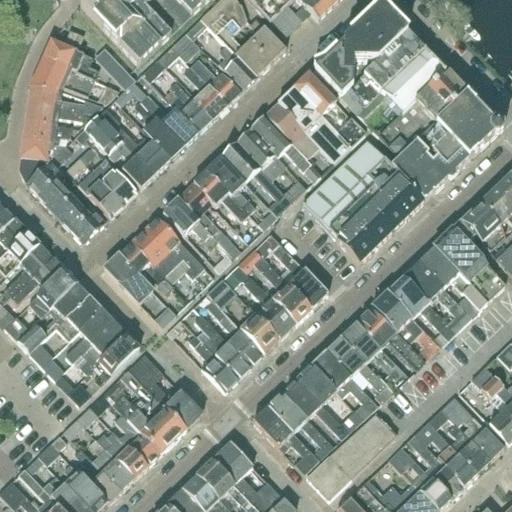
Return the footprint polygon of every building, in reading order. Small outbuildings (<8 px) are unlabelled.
[(90,0),(81,9),(80,9),(139,71),(171,40),(132,0),(90,0)] [(213,0),(132,0),(171,40),(191,21),(213,0)] [(247,28),(240,10),(230,0),(226,0),(200,25),(206,32),(225,52),(257,84),(271,71),(249,48),(241,56),(230,44),(239,35),(247,28)] [(293,6),(296,3),(298,0),(243,0),(269,28),(270,27),(293,6)] [(298,0),(296,3),(318,26),(319,25),(345,0),(298,0)] [(285,43),(302,26),(288,11),(270,27),(285,43)] [(316,73),(314,74),(327,87),(394,25),(381,11),(347,43),(353,49),(353,53),(338,53),(337,52),(323,65),(324,66),(316,73)] [(191,45),(206,32),(200,25),(185,39),(191,45)] [(286,56),(278,49),(255,25),(249,31),(257,40),(249,48),(271,71),(286,56)] [(407,39),(394,25),(327,87),(341,101),(352,91),(352,66),(378,67),(407,39)] [(83,42),(70,36),(65,49),(78,54),(83,42)] [(199,55),(191,45),(185,39),(171,53),(178,60),(185,68),(199,55)] [(357,120),(366,111),(424,56),(407,39),(378,67),(340,103),(357,120)] [(89,74),(92,65),(51,47),(43,64),(93,86),(95,86),(99,78),(89,74)] [(244,97),(257,84),(225,52),(218,58),(231,71),(225,77),(244,97)] [(165,73),(178,60),(171,53),(157,65),(165,73)] [(105,55),(95,65),(125,96),(127,94),(135,86),(105,55)] [(378,142),(391,130),(394,127),(420,102),(445,78),(424,56),(380,98),(366,111),(357,120),(366,129),(378,142)] [(86,103),(90,94),(93,86),(43,64),(35,83),(32,90),(33,91),(32,93),(62,98),(63,95),(86,103)] [(149,88),(165,73),(157,65),(142,80),(148,87),(149,88)] [(222,79),(216,84),(199,65),(190,73),(227,112),(241,99),(222,79)] [(214,125),(227,112),(190,73),(184,79),(202,98),(195,104),(214,125)] [(400,164),(412,153),(442,124),(466,100),(445,78),(420,102),(391,130),(378,142),(400,164)] [(320,122),(335,109),(308,80),(293,94),(320,122)] [(199,139),(212,127),(193,107),(175,88),(169,94),(176,102),(169,109),(175,115),(179,119),(199,139)] [(84,111),(61,107),(62,98),(32,93),(33,91),(32,90),(31,93),(28,111),(82,119),(93,121),(102,112),(85,106),(84,111)] [(118,102),(123,98),(106,91),(98,107),(106,110),(116,100),(118,102)] [(123,109),(133,100),(127,94),(125,96),(123,98),(118,102),(117,103),(123,109)] [(350,154),(320,122),(293,94),(278,109),(319,154),(333,169),(350,154)] [(159,114),(147,100),(140,107),(150,118),(166,134),(184,153),(199,139),(179,119),(175,115),(167,122),(159,114)] [(452,186),(456,182),(456,178),(482,153),(501,136),(467,100),(466,100),(442,124),(412,153),(400,164),(399,165),(396,168),(392,172),(392,173),(424,206),(424,205),(425,206),(426,207),(427,205),(430,203),(447,186),(449,186),(452,187),(452,186)] [(184,153),(150,118),(140,107),(133,113),(150,131),(143,137),(151,146),(171,166),(184,153)] [(306,166),(319,154),(278,109),(265,121),(306,166)] [(81,128),(82,119),(28,111),(26,128),(56,132),(57,124),(81,128)] [(137,150),(119,132),(119,128),(106,114),(98,121),(122,147),(122,148),(155,182),(171,166),(151,146),(149,148),(144,143),(137,150)] [(98,121),(83,135),(108,161),(116,154),(122,148),(122,147),(98,121)] [(321,181),(306,166),(265,121),(250,135),(277,163),(284,157),(314,188),(321,181)] [(72,135),(56,132),(26,128),(23,146),(53,150),(59,151),(60,143),(68,145),(68,142),(70,143),(72,135)] [(77,153),(82,149),(89,142),(83,135),(67,151),(66,151),(66,152),(62,156),(47,169),(38,178),(26,190),(37,202),(55,185),(56,186),(62,180),(57,174),(68,163),(70,162),(72,159),(72,158),(73,158),(77,153)] [(235,149),(273,188),(287,174),(277,163),(250,135),(235,149)] [(52,159),(53,150),(23,146),(20,163),(40,166),(38,178),(47,169),(49,159),(52,159)] [(391,172),(373,153),(367,147),(303,209),(336,246),(359,270),(425,207),(426,207),(424,205),(424,206),(392,173),(392,172),(391,172)] [(122,148),(116,154),(129,167),(122,174),(141,195),(155,182),(122,148)] [(283,199),(273,188),(235,149),(221,163),(245,189),(253,182),(276,206),(268,213),(277,223),(292,208),(283,199)] [(78,166),(83,172),(94,161),(89,155),(78,166)] [(38,178),(40,166),(20,163),(19,174),(20,177),(25,186),(24,187),(26,190),(38,178)] [(237,196),(245,189),(221,163),(206,176),(248,221),(255,215),(237,196)] [(74,181),(83,172),(78,166),(68,175),(74,181)] [(122,213),(136,199),(104,166),(90,179),(122,213)] [(248,221),(206,176),(193,189),(215,212),(221,206),(241,227),(248,221)] [(511,178),(479,210),(499,232),(506,226),(509,228),(511,225),(511,224),(510,222),(511,220),(511,178)] [(110,224),(122,213),(90,179),(78,191),(110,224)] [(72,203),(56,186),(55,185),(37,202),(54,220),(72,203)] [(292,208),(306,195),(298,186),(283,199),(292,208)] [(212,242),(219,235),(203,218),(210,212),(190,191),(177,204),(211,240),(212,242)] [(88,221),(85,217),(72,203),(54,220),(71,237),(88,221)] [(204,246),(211,240),(177,204),(163,218),(185,241),(193,234),(204,246)] [(489,258),(504,244),(499,232),(479,210),(457,232),(452,236),(466,250),(470,246),(474,243),(489,258)] [(0,238),(15,225),(3,213),(0,215),(0,238)] [(105,229),(93,216),(90,213),(85,217),(88,221),(71,237),(83,250),(105,229)] [(263,237),(277,223),(271,218),(257,231),(263,237)] [(200,297),(213,284),(157,223),(144,236),(176,271),(182,265),(190,273),(184,279),(200,297)] [(0,263),(27,238),(15,225),(0,238),(0,263)] [(163,283),(176,271),(144,236),(131,248),(161,280),(163,283)] [(466,250),(453,236),(452,236),(434,254),(459,280),(458,281),(486,310),(505,291),(466,250)] [(0,277),(5,283),(7,280),(19,269),(39,250),(27,238),(0,263),(0,277)] [(222,238),(215,244),(228,259),(234,265),(241,258),(231,247),(222,238)] [(328,300),(271,240),(254,256),(262,265),(271,257),(296,283),(288,291),(312,316),(328,300)] [(172,292),(163,283),(161,280),(131,248),(118,261),(146,290),(151,284),(165,299),(172,292)] [(11,303),(51,263),(39,250),(19,269),(25,275),(4,295),(5,296),(0,301),(0,313),(2,311),(11,303)] [(511,251),(511,250),(495,265),(511,281),(511,251)] [(486,310),(458,281),(459,280),(434,254),(418,269),(448,300),(456,292),(465,302),(457,310),(471,324),(486,310)] [(262,265),(254,256),(238,271),(246,279),(255,271),(280,298),(272,306),(296,331),(312,316),(288,291),(266,269),(262,265)] [(219,278),(234,265),(228,259),(214,272),(219,278)] [(152,297),(146,290),(118,261),(104,274),(139,310),(152,297)] [(44,295),(64,276),(51,263),(11,303),(17,309),(39,289),(44,295)] [(457,310),(448,300),(418,269),(403,284),(428,310),(436,302),(455,321),(446,329),(456,339),(471,324),(457,310)] [(222,286),(232,296),(248,281),(238,271),(222,286)] [(48,316),(58,307),(77,289),(64,276),(44,295),(28,310),(41,324),(48,316)] [(296,331),(272,306),(250,283),(242,290),(256,305),(248,313),(280,346),(296,331)] [(446,329),(428,310),(403,284),(387,299),(412,325),(420,317),(448,346),(456,339),(446,329)] [(236,300),(232,296),(222,286),(206,301),(213,308),(220,315),(236,300)] [(69,321),(89,302),(77,289),(58,307),(48,316),(55,323),(47,331),(40,324),(27,337),(16,347),(29,360),(39,351),(56,334),(69,321)] [(430,344),(412,325),(387,299),(371,314),(404,349),(412,341),(422,351),(430,344)] [(68,347),(78,337),(101,315),(89,302),(69,321),(56,334),(68,347)] [(241,336),(220,315),(213,308),(206,314),(234,343),(227,349),(251,374),(264,361),(241,336)] [(280,346),(248,313),(245,310),(237,317),(249,329),(241,336),(264,361),(280,346)] [(0,326),(9,318),(2,311),(0,313),(0,326)] [(162,333),(175,320),(168,313),(155,325),(162,333)] [(423,369),(417,362),(404,349),(371,314),(356,329),(381,355),(389,347),(416,376),(423,369)] [(75,367),(81,360),(114,329),(101,315),(78,337),(84,344),(68,359),(75,367)] [(251,374),(227,349),(201,321),(195,327),(210,343),(204,349),(239,386),(251,374)] [(16,347),(27,337),(15,324),(4,334),(16,347)] [(173,344),(186,332),(180,326),(167,338),(173,344)] [(86,380),(90,377),(93,374),(127,342),(114,329),(81,360),(86,366),(79,373),(86,380)] [(408,384),(381,355),(356,329),(340,344),(371,377),(379,369),(393,383),(384,391),(392,399),(408,384)] [(239,386),(204,349),(196,341),(189,347),(208,367),(201,374),(225,399),(239,386)] [(100,392),(139,355),(127,342),(93,374),(99,381),(94,386),(100,392)] [(384,391),(371,377),(340,344),(325,358),(357,390),(365,383),(386,405),(392,399),(384,391)] [(423,369),(439,354),(432,347),(417,362),(423,369)] [(511,350),(510,349),(502,357),(497,361),(510,375),(511,373),(511,350)] [(42,373),(51,363),(39,351),(29,360),(42,373)] [(378,413),(357,390),(325,358),(311,372),(336,398),(341,404),(349,396),(362,410),(354,417),(363,426),(378,413)] [(155,388),(163,380),(144,360),(128,377),(160,411),(186,437),(199,423),(199,418),(200,418),(177,394),(168,402),(155,388)] [(511,376),(510,375),(497,361),(490,368),(511,390),(511,376)] [(55,386),(65,377),(51,363),(42,373),(55,386)] [(321,412),(336,398),(311,372),(297,386),(321,412)] [(511,402),(484,373),(471,386),(502,418),(511,428),(511,402)] [(160,411),(128,377),(121,383),(138,401),(129,409),(122,402),(113,411),(120,418),(160,461),(186,437),(160,411)] [(67,399),(73,394),(65,385),(59,390),(67,399)] [(340,431),(328,418),(321,412),(297,386),(282,400),(307,426),(315,418),(341,445),(348,439),(340,431)] [(106,404),(119,390),(117,388),(103,401),(106,404)] [(76,409),(82,403),(73,394),(67,399),(76,409)] [(333,453),(307,426),(282,400),(267,413),(292,440),(300,432),(314,446),(320,453),(312,460),(318,467),(333,453)] [(110,409),(105,404),(102,401),(89,414),(97,422),(110,409)] [(453,430),(456,433),(463,426),(465,429),(468,432),(468,433),(461,439),(471,449),(490,468),(503,455),(453,403),(440,416),(448,424),(453,430)] [(312,460),(292,440),(267,413),(253,428),(283,459),(291,451),(302,463),(294,471),(304,481),(318,467),(312,460)] [(84,434),(97,422),(89,414),(77,426),(83,433),(84,434)] [(434,436),(448,424),(440,416),(426,428),(434,436)] [(347,425),(345,426),(340,431),(348,439),(356,432),(363,426),(354,417),(347,425)] [(147,474),(160,461),(120,418),(116,421),(118,423),(115,427),(126,439),(120,444),(119,445),(147,474)] [(508,450),(511,446),(511,428),(502,418),(489,430),(508,450)] [(397,441),(377,421),(375,419),(329,462),(306,483),(329,507),(397,441)] [(70,445),(83,433),(77,426),(63,438),(70,445)] [(119,445),(120,444),(106,430),(99,437),(113,450),(106,457),(134,486),(147,474),(119,445)] [(490,468),(471,449),(461,439),(459,436),(456,433),(453,430),(447,437),(455,446),(449,452),(450,452),(458,461),(477,480),(490,468)] [(451,506),(464,493),(442,471),(414,441),(407,448),(430,472),(424,478),(451,506)] [(58,458),(67,449),(59,442),(51,450),(58,458)] [(134,486),(106,457),(95,445),(88,452),(98,462),(92,468),(121,498),(134,486)] [(253,511),(261,511),(252,502),(256,498),(242,483),(252,473),(230,450),(211,467),(244,502),(247,505),(253,511)] [(477,480),(458,461),(450,452),(443,459),(451,467),(448,471),(445,468),(442,471),(464,493),(477,480)] [(49,474),(59,465),(47,453),(38,462),(44,469),(49,474)] [(401,480),(414,467),(401,454),(388,466),(401,480)] [(121,498),(92,468),(80,455),(73,462),(84,474),(79,480),(108,510),(121,498)] [(30,481),(44,469),(38,462),(24,475),(30,481)] [(244,502),(239,497),(211,467),(196,482),(218,505),(219,505),(227,498),(240,511),(253,511),(247,505),(244,502)] [(106,511),(108,510),(79,480),(71,472),(64,478),(70,485),(64,490),(85,511),(106,511)] [(59,511),(43,494),(30,481),(24,475),(18,481),(44,509),(40,511),(59,511)] [(432,511),(444,511),(451,506),(424,478),(411,491),(416,496),(432,511)] [(225,511),(223,510),(219,505),(218,505),(196,482),(182,496),(197,511),(225,511)] [(382,501),(368,485),(362,490),(383,511),(382,511),(406,511),(390,494),(382,501)] [(35,511),(12,487),(0,498),(0,500),(10,511),(17,511),(20,510),(22,511),(35,511)] [(261,511),(270,511),(281,503),(267,488),(256,498),(252,502),(261,511)] [(85,511),(64,490),(57,497),(49,489),(43,494),(59,511),(85,511)] [(432,511),(416,496),(411,491),(401,501),(392,492),(390,494),(406,511),(432,511)] [(197,511),(182,496),(166,510),(167,511),(197,511)] [(10,511),(0,500),(0,511),(10,511)] [(357,511),(349,503),(339,511),(357,511)]
